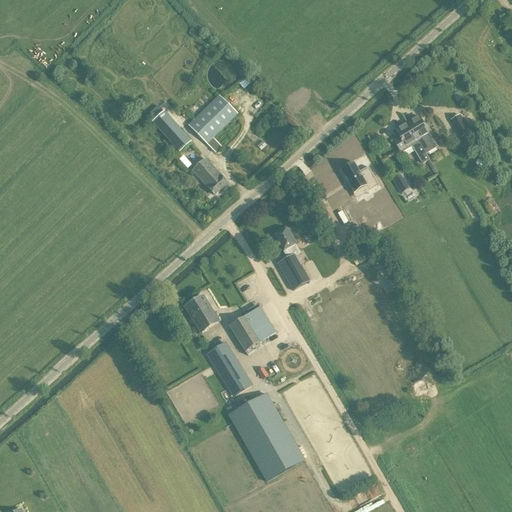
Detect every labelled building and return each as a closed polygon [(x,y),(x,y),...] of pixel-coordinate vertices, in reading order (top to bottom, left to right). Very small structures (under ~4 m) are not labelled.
[(234,76),(233,72),(233,70),(231,67),(230,65),(227,63),(225,62),(220,60),(217,60),(214,61),(211,63),(209,64),(206,67),(205,69),(204,72),(204,75),(204,77),(204,80),(205,83),(207,86),(210,88),(213,89),(216,90),(218,91),(221,90),(224,90),(227,88),(229,87),(231,84),(232,82),(233,79),(234,76)] [(237,114),(219,95),(189,126),(215,152),(221,147),(213,138),(237,114)] [(191,142),(164,112),(152,123),(180,153),(191,142)] [(451,121),(461,138),(470,133),(460,115),(451,121)] [(419,116),(407,123),(425,154),(426,154),(437,148),(429,134),(419,116)] [(425,154),(407,123),(396,130),(401,139),(395,142),(400,151),(402,150),(403,152),(412,147),(415,152),(416,151),(424,164),(429,160),(426,154),(425,154)] [(183,157),(179,160),(187,169),(191,166),(183,157)] [(228,184),(206,159),(193,171),(215,196),(228,184)] [(361,166),(345,175),(356,193),(371,183),(361,166)] [(397,178),(392,180),(400,194),(405,192),(397,178)] [(475,193),(463,198),(474,222),(487,217),(475,193)] [(278,244),(283,253),(297,244),(288,228),(269,240),(273,247),(278,244)] [(378,266),(355,277),(377,319),(400,308),(378,266)] [(307,295),(321,325),(319,326),(327,343),(353,330),(345,312),(341,314),(327,285),(307,295)] [(202,333),(219,323),(203,297),(186,307),(202,333)] [(245,353),(276,334),(260,308),(229,327),(245,353)] [(235,397),(252,386),(226,344),(209,354),(235,397)] [(395,406),(363,345),(344,355),(376,416),(395,406)] [(259,372),(263,379),(267,377),(263,369),(259,372)] [(229,416),(267,483),(305,461),(267,395),(229,416)] [(358,502),(367,498),(364,492),(356,496),(358,502)]
